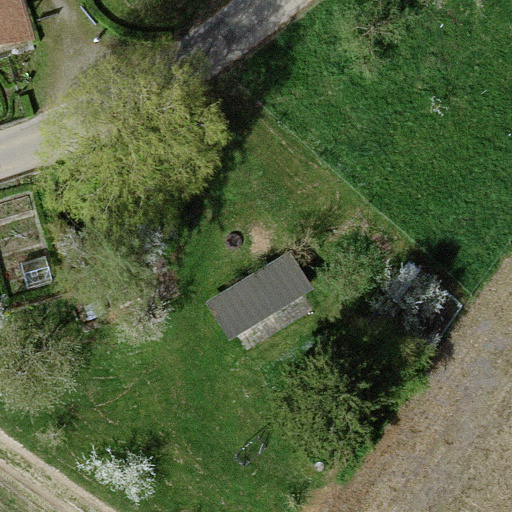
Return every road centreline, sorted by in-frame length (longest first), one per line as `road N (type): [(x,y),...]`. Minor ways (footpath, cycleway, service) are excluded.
road 1 (unclassified): [(265,0),(145,87),(0,152)]
road 2 (track): [(0,432),(117,511)]
